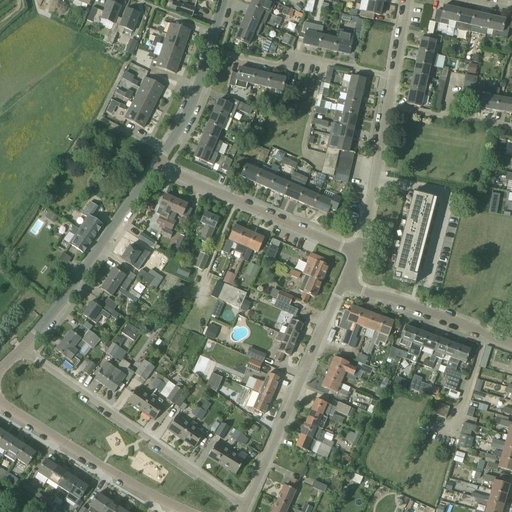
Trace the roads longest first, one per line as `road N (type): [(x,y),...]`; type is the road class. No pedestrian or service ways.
road 1 (residential): [(243,507),(22,349)]
road 2 (residential): [(243,507),(343,284)]
road 3 (residential): [(22,349),(155,165)]
road 4 (residential): [(356,253),(155,165)]
road 5 (residential): [(0,404),(186,511)]
road 6 (residential): [(392,75),(326,61),(281,66),(210,50)]
road 7 (residential): [(356,253),(392,75)]
road 8 (residential): [(511,344),(343,284)]
road 9 (residential): [(155,165),(210,50)]
